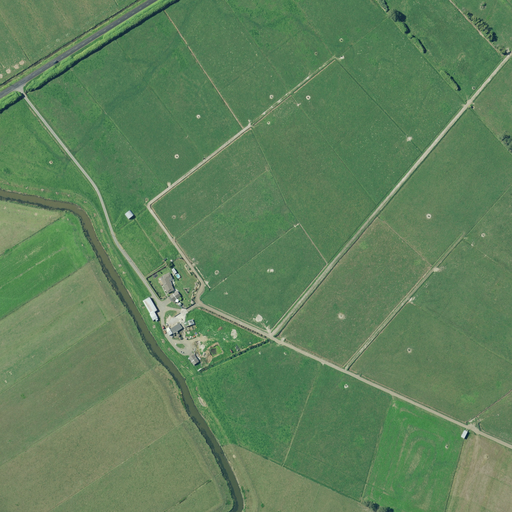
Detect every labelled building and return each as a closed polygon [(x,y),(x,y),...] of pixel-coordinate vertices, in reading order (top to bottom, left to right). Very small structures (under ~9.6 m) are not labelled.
[(134,215),(130,210),(125,214),(129,219),(134,215)] [(172,278),(170,273),(163,276),(163,278),(160,279),(167,294),(174,291),(169,279),(172,278)] [(182,299),(177,291),(170,296),(174,301),(176,300),(178,301),(182,299)] [(157,310),(150,297),(143,301),(150,314),(150,315),(153,321),(158,318),(154,312),(157,310)] [(179,333),(178,331),(182,329),(179,324),(170,329),(169,327),(166,329),(170,335),(172,334),(173,334),(176,333),(176,334),(179,333)] [(199,362),(194,355),(189,358),(194,365),(199,362)]
